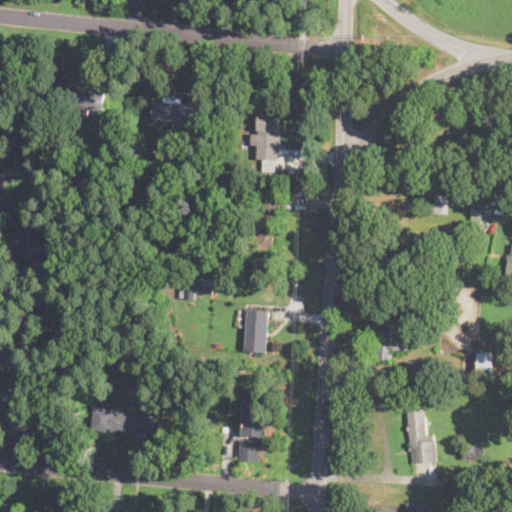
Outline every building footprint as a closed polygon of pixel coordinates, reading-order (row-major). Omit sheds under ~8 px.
[(106,91),(104,112),(89,110),(88,116),(70,114),(71,107),(52,105),(55,80),(78,83),(77,87),(92,89),(106,91)] [(183,98),(183,104),(201,105),(201,107),(214,108),(212,134),(202,133),(202,129),(195,128),(195,123),(152,120),(153,100),(164,100),(164,97),(183,98)] [(281,114),(280,131),(280,130),(278,161),(276,160),(275,172),(263,172),(264,158),(258,158),(260,113),(281,114)] [(242,166),(233,175),(227,170),(236,160),(242,166)] [(0,187),(0,210),(8,207),(0,187)] [(282,195),(279,235),(275,235),(275,243),(260,242),(261,232),(257,232),(258,213),(259,213),(260,203),(262,203),(262,194),(282,195)] [(449,204),(448,214),(430,213),(430,207),(435,208),(436,203),(449,204)] [(480,231),(473,231),(473,225),(472,224),(472,205),(484,205),(484,217),(482,217),(482,225),(480,225),(480,231)] [(18,230),(43,277),(62,267),(59,261),(74,253),(67,239),(54,246),(39,219),(18,230)] [(214,287),(213,293),(202,292),(203,278),(213,279),(213,286),(214,287)] [(196,285),(195,298),(187,298),(188,285),(196,285)] [(56,288),(75,326),(58,335),(50,320),(48,321),(40,305),(44,303),(41,296),(56,288)] [(267,352),(246,351),(248,309),(269,310),(267,352)] [(403,322),(402,334),(415,335),(414,343),(408,343),(407,351),(392,350),(391,360),(377,359),(379,327),(385,327),(385,321),(403,322)] [(494,352),(493,379),(481,379),(481,385),(442,384),(442,374),(463,375),(463,373),(472,374),(472,376),(478,376),(479,371),(476,371),(476,360),(479,361),(479,352),(494,352)] [(436,368),(435,379),(406,378),(407,361),(424,361),(423,368),(436,368)] [(263,397),(262,414),(266,414),(265,437),(260,438),(259,461),(239,460),(241,413),(244,413),(245,397),(263,397)] [(427,436),(433,435),(434,440),(436,440),(438,462),(413,464),(412,451),(409,452),(408,447),(411,446),(410,431),(407,431),(407,425),(410,425),(408,407),(424,405),(427,436)] [(149,413),(147,432),(135,431),(135,433),(95,430),(97,407),(116,409),(116,411),(149,413)] [(464,459),(463,447),(484,444),(485,456),(464,459)] [(406,511),(407,502),(428,504),(427,511),(406,511)]
